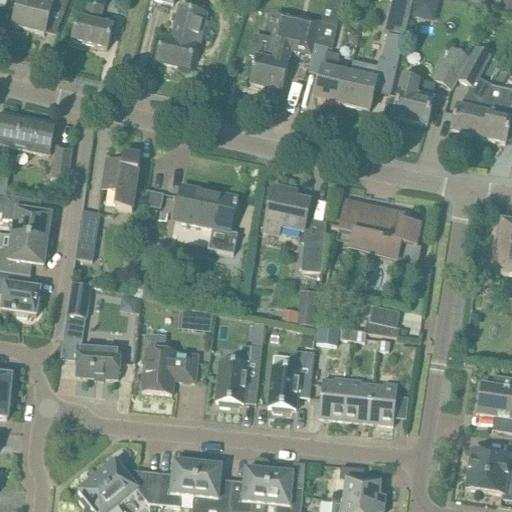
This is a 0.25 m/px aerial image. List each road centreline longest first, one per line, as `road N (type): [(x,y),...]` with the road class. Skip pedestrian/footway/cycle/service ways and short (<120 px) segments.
road 1 (unclassified): [(465,191),(89,108)]
road 2 (residential): [(48,409),(98,427),(422,461)]
road 3 (residential): [(465,191),(422,461)]
road 4 (residential): [(32,362),(54,343),(89,108)]
